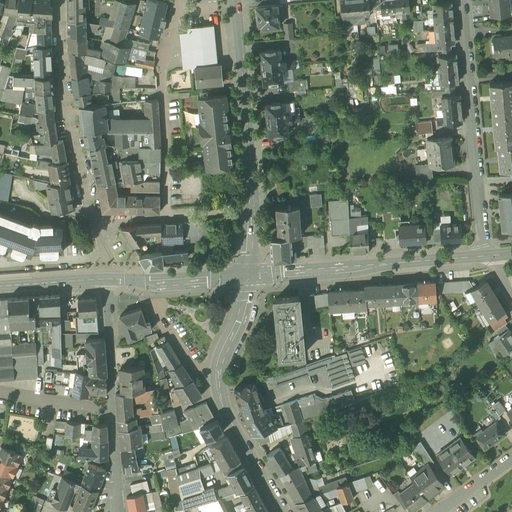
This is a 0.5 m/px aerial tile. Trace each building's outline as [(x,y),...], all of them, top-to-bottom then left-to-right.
[(9,13),(17,13),(19,0),(5,0),(6,2),(4,12),(9,13)] [(49,0),(19,0),(17,13),(16,18),(11,34),(8,41),(8,43),(17,46),(24,46),(29,34),(23,33),(23,29),(23,28),(24,23),(30,24),(31,29),(37,30),(37,31),(42,32),(51,31),(49,1),(49,0)] [(86,21),(85,0),(66,0),(67,20),(86,21)] [(163,18),(167,2),(158,0),(147,0),(140,32),(158,37),(160,29),(163,29),(166,19),(163,18)] [(340,0),(342,16),(342,18),(356,16),(354,0),(340,0)] [(354,0),(356,16),(364,16),(370,15),(369,13),(368,1),(368,0),(354,0)] [(382,14),(396,13),(394,0),(380,0),(381,0),(381,9),(382,14)] [(394,0),(396,13),(402,12),(409,12),(410,12),(408,0),(394,0)] [(115,20),(121,1),(115,1),(114,1),(109,19),(115,20)] [(121,1),(115,20),(113,26),(115,26),(128,28),(130,22),(136,3),(121,1)] [(4,12),(6,2),(4,2),(0,12),(0,13),(2,14),(0,18),(0,20),(6,22),(9,13),(4,12)] [(433,9),(434,16),(449,15),(449,12),(452,12),(451,2),(433,4),(433,9)] [(510,14),(509,3),(489,5),(490,16),(510,14)] [(261,25),(261,28),(279,27),(277,5),(256,7),(257,16),(256,16),(257,24),(258,24),(258,25),(261,25)] [(3,31),(11,34),(16,18),(17,13),(9,13),(6,22),(3,31)] [(397,21),(396,13),(382,14),(382,18),(382,23),(397,21)] [(435,24),(435,30),(454,29),(453,20),(452,20),(452,15),(449,15),(434,16),(435,24)] [(107,25),(113,26),(115,20),(109,19),(106,19),(100,18),(99,24),(107,25)] [(67,20),(68,35),(86,38),(86,29),(86,22),(86,21),(67,20)] [(284,24),(285,39),(293,38),(291,23),(284,24)] [(357,31),(356,23),(343,24),(343,27),(344,32),(357,31)] [(110,41),(115,26),(113,26),(107,25),(102,40),(104,41),(110,41)] [(188,32),(188,41),(214,38),(213,26),(213,25),(194,27),(187,28),(188,32)] [(115,26),(110,41),(122,44),(125,37),(128,28),(115,26)] [(375,26),(366,27),(367,37),(375,37),(375,26)] [(37,30),(31,29),(29,34),(24,46),(26,46),(33,46),(37,46),(37,31),(37,30)] [(454,37),(454,29),(435,30),(436,42),(437,44),(441,44),(451,43),(455,42),(454,37)] [(436,42),(435,30),(428,31),(429,43),(436,42)] [(1,38),(8,41),(11,34),(3,31),(1,38)] [(37,31),(37,46),(51,45),(51,31),(42,32),(37,31)] [(183,68),(191,67),(188,41),(188,32),(180,33),(183,68)] [(87,53),(88,54),(87,48),(87,38),(86,38),(68,35),(69,51),(87,53)] [(508,55),(508,57),(511,56),(511,36),(492,38),(494,56),(508,55)] [(125,37),(122,44),(130,46),(147,50),(148,51),(149,43),(125,37)] [(216,58),(214,38),(188,41),(191,67),(195,67),(197,66),(217,64),(216,58)] [(100,56),(106,58),(116,61),(124,63),(126,58),(130,46),(122,44),(110,41),(104,41),(101,50),(102,51),(100,56)] [(437,44),(436,42),(429,43),(425,43),(425,51),(442,50),(441,44),(437,44)] [(52,75),(51,45),(37,46),(33,46),(34,58),(35,75),(52,75)] [(17,46),(14,57),(23,57),(26,46),(24,46),(17,46)] [(33,46),(26,46),(23,57),(22,58),(34,58),(33,46)] [(147,50),(130,46),(126,58),(136,61),(136,58),(145,60),(147,50)] [(101,50),(87,48),(88,54),(100,56),(102,51),(101,50)] [(262,68),(281,66),(281,62),(280,50),(275,50),(275,49),(266,50),(265,50),(265,51),(260,52),(262,68)] [(88,67),(88,62),(87,53),(69,51),(72,77),(89,77),(88,67)] [(88,54),(87,53),(88,62),(104,66),(106,58),(100,56),(88,54)] [(439,70),(457,68),(456,55),(452,55),(442,56),(438,56),(439,70)] [(23,57),(14,57),(12,64),(20,67),(22,58),(23,57)] [(103,72),(100,80),(110,82),(112,75),(116,61),(106,58),(104,66),(104,68),(103,72)] [(135,65),(153,69),(155,62),(145,60),(136,58),(136,61),(135,65)] [(380,58),(373,59),(373,69),(381,69),(380,58)] [(88,62),(88,67),(103,72),(104,68),(104,66),(88,62)] [(0,65),(0,64),(0,86),(1,87),(5,89),(6,86),(9,76),(0,72),(0,66),(1,65),(0,65)] [(195,71),(196,85),(202,85),(222,83),(223,83),(221,64),(217,64),(197,66),(195,67),(195,71)] [(1,65),(0,66),(0,72),(9,76),(9,74),(11,68),(1,65)] [(143,68),(127,66),(125,74),(141,77),(143,68)] [(283,82),(281,70),(281,66),(262,68),(264,83),(264,84),(268,83),(268,84),(269,84),(278,83),(278,82),(283,82)] [(103,72),(88,67),(89,77),(90,78),(99,80),(100,80),(103,72)] [(458,77),(457,68),(439,70),(440,84),(445,83),(454,83),(458,82),(458,77)] [(293,69),(281,70),(283,82),(288,81),(294,81),(293,69)] [(440,84),(439,70),(432,71),(433,83),(433,85),(440,84)] [(6,86),(12,87),(13,83),(16,74),(9,74),(9,76),(6,86)] [(32,80),(35,80),(35,75),(16,74),(13,83),(31,83),(32,82),(32,80)] [(386,84),(394,84),(393,74),(385,75),(386,84)] [(35,80),(35,87),(53,86),(52,75),(35,75),(35,80)] [(119,88),(135,88),(135,78),(124,77),(112,75),(110,82),(110,87),(119,88)] [(72,77),(74,94),(91,93),(90,78),(89,77),(72,77)] [(358,98),(357,78),(341,79),(343,99),(358,98)] [(294,81),(288,81),(289,92),(297,91),(305,90),(308,90),(307,79),(294,81)] [(13,83),(12,87),(23,89),(30,89),(35,91),(35,89),(35,87),(35,80),(32,80),(32,82),(31,83),(13,83)] [(110,87),(110,82),(100,80),(99,80),(99,92),(108,94),(110,94),(110,87)] [(494,102),(495,114),(511,112),(511,81),(492,83),(493,96),(491,96),(491,102),(494,102)] [(433,85),(433,83),(424,84),(425,91),(432,91),(434,91),(433,85)] [(21,103),(22,98),(23,89),(12,87),(6,86),(5,89),(2,99),(21,103)] [(393,86),(382,87),(383,94),(394,93),(393,86)] [(119,88),(110,87),(110,94),(108,94),(108,103),(120,102),(119,88)] [(23,89),(22,98),(36,97),(35,91),(30,89),(23,89)] [(38,109),(53,108),(51,90),(35,91),(36,97),(37,105),(37,110),(38,109)] [(93,105),(91,93),(74,94),(76,106),(79,106),(93,105)] [(203,144),(206,170),(232,168),(231,162),(232,162),(230,144),(231,144),(230,132),(229,132),(227,113),(228,113),(226,95),(210,97),(210,100),(208,100),(207,97),(198,98),(199,112),(201,122),(199,123),(199,127),(201,144),(203,144)] [(441,96),(443,110),(461,108),(460,100),(459,95),(455,95),(446,96),(441,96)] [(158,100),(146,101),(146,117),(147,121),(147,131),(159,131),(158,100)] [(267,120),(286,119),(286,115),(285,102),(280,103),(280,102),(270,103),(270,104),(266,104),(267,120)] [(285,102),(286,115),(295,114),(294,102),(285,102)] [(26,116),(28,104),(24,104),(21,103),(19,114),(20,115),(26,116)] [(108,129),(107,123),(107,118),(106,110),(105,103),(93,105),(79,106),(83,131),(101,130),(107,129),(108,129)] [(53,108),(38,109),(38,111),(39,120),(40,123),(55,121),(53,109),(53,108)] [(119,108),(106,110),(107,118),(115,117),(120,117),(119,108)] [(462,117),(461,108),(443,110),(443,116),(437,117),(438,124),(444,124),(462,122),(461,117),(462,117)] [(497,133),(498,146),(511,144),(511,112),(495,114),(496,127),(494,127),(494,133),(497,133)] [(29,135),(31,123),(32,117),(26,116),(24,123),(22,135),(29,136),(29,135)] [(314,116),(300,117),(301,125),(314,124),(314,116)] [(288,135),(287,122),(286,119),(267,120),(269,136),(273,136),(274,137),(283,136),(283,135),(288,135)] [(36,123),(38,133),(39,144),(50,142),(58,141),(55,121),(40,123),(36,123)] [(116,131),(147,131),(147,121),(115,121),(109,121),(109,123),(107,123),(108,129),(107,129),(108,132),(116,131)] [(431,121),(416,123),(417,134),(433,132),(431,121)] [(384,130),(375,128),(373,137),(382,139),(384,130)] [(89,146),(104,145),(106,145),(103,135),(102,136),(101,130),(83,131),(87,146),(89,146)] [(139,146),(160,146),(159,131),(147,131),(116,131),(116,137),(116,146),(126,146),(139,146)] [(21,141),(22,135),(10,133),(9,139),(21,141)] [(29,136),(27,143),(31,144),(35,144),(39,144),(38,133),(31,134),(31,136),(29,136)] [(429,163),(430,166),(432,166),(454,164),(451,137),(427,140),(429,163)] [(63,141),(58,141),(50,142),(54,164),(66,162),(63,141)] [(30,158),(38,160),(52,162),(52,164),(54,164),(50,142),(39,144),(35,144),(31,144),(30,152),(30,158)] [(511,144),(498,146),(500,146),(502,158),(499,158),(500,169),(511,168),(511,170),(511,171),(511,170),(511,144)] [(89,146),(92,163),(107,160),(106,154),(105,148),(104,145),(89,146)] [(126,158),(126,152),(126,146),(116,146),(116,155),(116,159),(126,158)] [(160,146),(139,146),(139,152),(139,155),(139,160),(160,160),(160,146)] [(92,163),(97,184),(115,181),(114,175),(112,168),(111,162),(111,161),(111,160),(107,160),(92,163)] [(144,167),(151,167),(160,166),(160,160),(139,160),(130,160),(119,161),(120,167),(121,172),(123,180),(130,180),(143,181),(142,172),(141,166),(144,167)] [(70,182),(66,162),(54,164),(52,164),(49,164),(49,168),(50,170),(52,184),(70,182)] [(415,164),(417,181),(433,179),(432,166),(430,166),(429,163),(415,164)] [(0,175),(0,199),(8,202),(12,175),(8,174),(1,172),(0,175)] [(119,174),(114,175),(115,181),(123,180),(121,172),(119,172),(119,174)] [(36,190),(48,188),(47,185),(52,184),(35,180),(36,190)] [(143,181),(130,180),(130,187),(130,190),(136,190),(139,190),(159,191),(160,181),(143,181)] [(102,212),(121,212),(117,194),(115,181),(97,184),(102,212)] [(74,209),(70,182),(52,184),(47,185),(48,188),(50,206),(51,212),(74,209)] [(346,190),(345,182),(338,183),(339,191),(346,190)] [(500,215),(502,230),(511,228),(511,192),(499,194),(501,210),(502,213),(501,213),(500,215)] [(135,195),(117,194),(121,212),(134,212),(135,195)] [(310,195),(311,208),(322,206),(322,203),(321,194),(317,195),(310,195)] [(159,196),(142,195),(142,212),(159,213),(159,210),(159,196)] [(329,220),(330,220),(330,219),(349,218),(348,210),(348,199),(328,201),(329,220)] [(276,207),(278,237),(291,236),(301,235),(301,234),(299,206),(299,205),(276,207)] [(348,210),(349,218),(361,217),(360,209),(348,210)] [(0,221),(6,224),(8,220),(25,226),(24,230),(29,232),(30,228),(33,227),(39,230),(40,228),(46,228),(46,231),(52,231),(52,228),(52,225),(38,225),(34,224),(31,225),(0,214),(0,221)] [(441,223),(441,225),(451,224),(450,215),(440,216),(441,223)] [(349,234),(350,253),(369,252),(369,250),(367,216),(361,217),(349,218),(349,231),(349,234)] [(382,218),(384,239),(395,238),(395,229),(392,229),(391,217),(382,218)] [(395,229),(399,229),(399,226),(399,225),(399,221),(400,221),(400,217),(392,217),(391,217),(392,229),(395,229)] [(349,231),(349,218),(330,219),(330,220),(330,221),(331,233),(331,235),(337,235),(349,234),(349,231)] [(63,252),(62,227),(52,228),(52,231),(46,231),(46,228),(40,228),(39,230),(33,227),(30,228),(29,232),(24,230),(25,226),(8,220),(6,224),(0,221),(0,244),(6,247),(12,249),(26,254),(31,256),(32,253),(40,252),(59,252),(63,252)] [(207,220),(197,222),(199,244),(209,244),(207,220)] [(409,220),(400,221),(399,221),(399,225),(399,226),(399,229),(400,243),(433,241),(432,229),(424,230),(423,224),(409,225),(409,220)] [(199,248),(199,244),(197,222),(190,223),(190,235),(191,249),(199,248)] [(182,223),(161,224),(161,234),(162,243),(164,243),(173,243),(183,242),(182,235),(182,223)] [(182,235),(190,235),(190,223),(182,223),(182,235)] [(161,224),(137,225),(144,235),(157,234),(161,234),(161,224)] [(440,229),(441,240),(461,239),(460,224),(451,224),(441,225),(440,225),(440,229)] [(147,241),(144,235),(137,225),(121,229),(132,246),(147,241)] [(432,229),(433,241),(441,240),(440,229),(432,229)] [(308,247),(308,248),(324,247),(323,235),(308,236),(308,247)] [(292,250),(291,236),(278,237),(269,237),(271,260),(293,258),(296,258),(295,250),(292,250)] [(295,237),(296,248),(308,247),(308,236),(295,237)] [(173,243),(164,243),(164,246),(166,246),(167,252),(174,251),(173,243)] [(26,254),(12,249),(11,252),(12,255),(22,258),(25,257),(26,254)] [(167,252),(162,252),(162,257),(165,256),(165,258),(166,259),(168,259),(188,257),(188,253),(187,249),(174,251),(167,252)] [(163,268),(162,257),(162,252),(146,253),(139,257),(146,268),(163,268)] [(469,280),(458,281),(459,291),(468,291),(470,290),(473,288),(469,280)] [(475,299),(479,305),(494,296),(485,281),(473,288),(470,290),(475,299)] [(417,283),(418,301),(434,299),(436,299),(435,282),(417,283)] [(417,283),(400,284),(401,302),(418,301),(417,283)] [(400,284),(382,285),(383,303),(392,302),(399,302),(401,302),(400,284)] [(365,287),(365,290),(366,304),(383,303),(382,285),(365,287)] [(365,290),(353,291),(354,309),(366,308),(366,304),(365,290)] [(475,299),(470,290),(468,291),(465,293),(470,302),(475,299)] [(353,291),(341,292),(342,309),(354,309),(353,291)] [(329,310),(342,309),(341,292),(328,293),(329,305),(329,310)] [(60,295),(40,296),(41,324),(52,323),(61,323),(60,320),(60,295)] [(483,312),(489,321),(504,312),(494,296),(479,305),(483,312)] [(36,326),(35,324),(34,297),(15,298),(8,299),(10,327),(19,327),(28,326),(36,326)] [(76,332),(98,332),(97,314),(96,297),(90,298),(90,297),(84,297),(84,298),(78,299),(79,316),(75,316),(76,332)] [(280,349),(281,357),(297,356),(304,355),(298,297),(275,300),(275,308),(279,308),(283,349),(280,349)] [(8,299),(0,299),(0,332),(11,332),(10,327),(8,299)] [(434,301),(434,299),(418,301),(419,307),(428,307),(427,302),(434,301)] [(399,302),(392,302),(392,310),(400,310),(399,302)] [(142,336),(141,333),(139,327),(146,324),(140,309),(120,316),(128,340),(142,336)] [(354,309),(342,309),(342,318),(355,318),(354,309)] [(489,321),(483,312),(477,316),(482,325),(489,321)] [(507,316),(504,312),(489,321),(492,326),(503,318),(507,316)] [(495,331),(496,331),(505,324),(506,323),(503,318),(492,326),(495,331)] [(61,323),(61,332),(70,332),(69,320),(60,320),(61,323)] [(36,341),(37,365),(43,365),(43,344),(49,343),(49,330),(52,330),(52,323),(41,324),(35,324),(36,326),(36,341)] [(52,343),(53,356),(61,356),(61,347),(61,332),(61,323),(52,323),(52,330),(52,343)] [(149,323),(146,324),(139,327),(141,333),(151,330),(149,323)] [(508,329),(505,324),(496,331),(499,336),(508,329)] [(36,341),(36,326),(28,326),(28,342),(36,341)] [(10,327),(11,332),(14,379),(37,378),(37,365),(36,341),(28,342),(20,343),(19,327),(10,327)] [(494,339),(504,354),(511,348),(511,335),(508,329),(499,336),(494,339)] [(0,380),(14,379),(11,332),(0,332),(0,380)] [(72,332),(70,332),(61,332),(61,347),(72,347),(72,332)] [(153,342),(158,339),(157,333),(146,337),(148,345),(153,342)] [(156,347),(157,347),(167,341),(163,336),(158,339),(153,342),(156,347)] [(86,340),(87,353),(88,364),(105,364),(104,339),(86,340)] [(504,354),(494,339),(488,343),(498,358),(503,354),(504,354)] [(167,341),(157,347),(165,360),(171,369),(181,364),(177,358),(167,341)] [(160,362),(165,360),(157,347),(156,347),(154,348),(160,362)] [(361,347),(347,352),(352,367),(366,363),(361,347)] [(156,370),(157,372),(162,371),(164,370),(160,362),(154,348),(150,351),(156,370)] [(503,354),(507,360),(511,356),(511,348),(504,354),(503,354)] [(77,365),(88,364),(87,353),(76,354),(77,365)] [(344,353),(338,356),(348,383),(354,380),(344,353)] [(297,356),(298,368),(305,365),(304,355),(297,356)] [(308,376),(326,370),(338,365),(335,357),(334,355),(305,365),(308,376)] [(338,356),(335,357),(338,365),(345,384),(348,383),(338,356)] [(106,375),(105,364),(88,364),(77,365),(77,372),(84,372),(106,375)] [(170,370),(174,378),(177,385),(192,380),(181,364),(171,369),(170,370)] [(262,380),(265,391),(308,376),(305,365),(298,368),(262,380)] [(345,384),(338,365),(326,370),(332,388),(345,384)] [(121,374),(123,394),(131,393),(145,390),(143,367),(121,368),(121,374)] [(53,383),(75,387),(77,372),(55,370),(53,383)] [(87,395),(87,392),(105,395),(107,395),(106,375),(84,372),(77,372),(75,387),(74,393),(87,395)] [(159,380),(161,387),(168,385),(167,380),(166,377),(164,378),(159,380)] [(169,387),(177,385),(174,378),(167,380),(168,385),(169,387)] [(174,387),(176,391),(184,403),(202,396),(192,380),(174,387)] [(235,390),(241,411),(262,404),(259,396),(255,382),(247,385),(240,387),(234,389),(235,390)] [(161,387),(153,388),(155,397),(171,394),(169,387),(168,385),(161,387)] [(132,402),(147,399),(155,397),(153,388),(145,390),(131,393),(132,402)] [(295,400),(295,401),(302,420),(355,402),(351,390),(322,400),(315,396),(315,394),(295,400)] [(179,405),(184,403),(176,391),(173,393),(171,394),(173,406),(179,405)] [(118,420),(134,418),(133,410),(132,402),(131,393),(123,394),(116,394),(117,414),(118,420)] [(158,410),(155,397),(147,399),(150,407),(151,411),(158,410)] [(290,423),(302,420),(295,401),(284,404),(286,411),(287,411),(290,423)] [(492,406),(493,407),(499,416),(504,412),(497,402),(492,406)] [(187,418),(190,424),(193,429),(200,427),(216,421),(206,403),(184,411),(187,418)] [(262,404),(241,411),(244,418),(264,411),(262,404)] [(151,415),(152,415),(151,411),(150,407),(141,408),(143,416),(151,415)] [(501,418),(499,416),(493,407),(487,411),(490,416),(491,417),(494,422),(495,422),(501,418)] [(141,408),(133,410),(134,418),(136,417),(143,416),(141,408)] [(163,422),(162,422),(164,430),(178,426),(174,409),(160,413),(163,422)] [(241,419),(252,435),(256,434),(268,430),(276,428),(270,417),(265,411),(264,411),(244,418),(242,418),(241,419)] [(290,423),(287,411),(286,411),(280,413),(284,425),(290,423)] [(151,415),(153,424),(162,422),(163,422),(160,413),(159,413),(152,415),(151,415)] [(281,426),(284,425),(280,413),(270,417),(276,428),(281,426)] [(137,427),(136,417),(134,418),(118,420),(119,430),(137,427)] [(200,427),(207,441),(224,431),(217,420),(216,421),(200,427)] [(293,431),(295,437),(306,433),(302,420),(290,423),(293,431)] [(80,423),(67,422),(66,428),(66,436),(79,437),(80,423)] [(163,430),(164,430),(162,422),(153,424),(152,424),(154,432),(163,430)] [(474,437),(484,451),(505,435),(495,422),(494,422),(482,432),(480,429),(473,434),(475,437),(474,437)] [(286,435),(293,431),(290,423),(284,425),(281,426),(286,435)] [(84,437),(88,438),(99,439),(108,439),(107,425),(85,424),(84,437)] [(141,426),(137,427),(119,430),(120,440),(141,435),(141,426)] [(164,430),(163,430),(166,437),(180,433),(178,427),(178,426),(164,430)] [(268,430),(271,442),(286,435),(281,426),(276,428),(268,430)] [(155,440),(166,437),(163,430),(154,432),(155,440)] [(256,434),(259,445),(271,442),(268,430),(256,434)] [(306,433),(295,437),(296,440),(291,442),(294,453),(300,470),(301,470),(306,468),(316,465),(313,453),(306,433)] [(142,443),(141,435),(120,440),(121,449),(128,447),(134,446),(142,443)] [(176,435),(170,436),(173,448),(179,446),(176,435)] [(227,437),(210,446),(218,460),(236,452),(227,437)] [(107,459),(107,443),(99,442),(99,439),(88,438),(88,447),(80,447),(80,457),(107,459)] [(436,455),(451,475),(475,457),(461,438),(436,455)] [(404,447),(400,441),(393,444),(397,451),(404,447)] [(411,448),(414,451),(422,445),(420,441),(411,448)] [(4,447),(17,453),(20,446),(6,442),(4,447)] [(427,463),(429,466),(434,463),(422,445),(414,451),(424,466),(427,463)] [(0,458),(16,466),(21,455),(17,453),(4,447),(2,446),(0,450),(0,458)] [(211,464),(218,460),(210,446),(203,450),(211,464)] [(141,470),(140,466),(138,467),(136,455),(130,456),(128,447),(121,449),(123,473),(136,472),(136,471),(141,470)] [(267,455),(280,476),(295,471),(286,457),(280,447),(267,455)] [(172,451),(174,460),(180,457),(178,449),(172,451)] [(168,469),(176,467),(174,460),(172,451),(168,452),(169,458),(165,458),(168,469)] [(320,451),(313,453),(316,465),(321,464),(320,461),(323,460),(320,451)] [(236,452),(218,460),(222,468),(223,469),(240,460),(236,452)] [(295,471),(300,470),(294,453),(286,457),(295,471)] [(0,471),(12,477),(16,466),(0,458),(0,471)] [(218,470),(222,468),(218,460),(211,464),(214,472),(218,470)] [(243,466),(240,460),(223,469),(228,475),(243,466)] [(176,469),(177,475),(196,468),(196,463),(176,469)] [(411,478),(414,483),(426,498),(443,486),(439,480),(429,466),(427,463),(424,466),(426,467),(418,473),(411,478)] [(89,464),(81,484),(82,484),(98,490),(106,471),(89,464)] [(211,464),(199,468),(200,476),(214,472),(211,464)] [(228,475),(233,484),(237,492),(239,491),(253,485),(243,466),(228,475)] [(172,499),(174,498),(181,497),(177,475),(176,469),(176,467),(168,469),(166,470),(172,499)] [(407,473),(411,478),(418,473),(414,467),(407,473)] [(202,484),(200,476),(199,468),(196,468),(177,475),(181,497),(184,509),(198,504),(209,501),(217,498),(214,490),(214,487),(204,490),(202,484)] [(280,476),(286,487),(305,481),(304,478),(301,470),(300,470),(295,471),(280,476)] [(0,484),(7,488),(12,477),(0,471),(0,484)] [(76,489),(79,491),(82,484),(81,484),(62,476),(57,489),(52,500),(51,503),(67,509),(72,496),(71,495),(73,490),(76,491),(76,489)] [(369,476),(364,477),(367,487),(372,486),(369,476)] [(308,477),(304,478),(305,481),(312,496),(314,495),(320,493),(318,487),(316,479),(308,477)] [(322,477),(316,479),(318,487),(324,485),(322,477)] [(346,477),(337,480),(339,486),(348,483),(354,481),(353,478),(347,480),(346,477)] [(348,483),(351,493),(367,488),(367,487),(364,477),(354,481),(348,483)] [(318,487),(320,493),(336,487),(339,486),(337,480),(324,485),(318,487)] [(147,481),(141,482),(144,493),(149,492),(147,481)] [(312,496),(305,481),(286,487),(295,502),(312,496)] [(133,496),(144,493),(141,482),(130,485),(133,496)] [(339,486),(336,487),(339,495),(342,502),(353,498),(351,493),(348,483),(339,486)] [(428,501),(426,498),(414,483),(400,494),(409,507),(413,511),(428,501)] [(89,511),(98,490),(82,484),(79,491),(73,507),(84,511),(89,511)] [(217,498),(209,501),(215,511),(226,511),(219,498),(222,497),(237,492),(233,484),(214,490),(217,498)] [(253,485),(239,491),(240,493),(254,486),(253,485)] [(244,501),(258,493),(254,486),(240,493),(240,494),(244,501)] [(47,498),(52,500),(57,489),(52,487),(47,498)] [(314,495),(322,509),(328,506),(326,499),(339,495),(336,487),(320,493),(314,495)] [(393,494),(404,510),(409,507),(400,494),(398,490),(393,494)] [(154,504),(157,504),(161,504),(158,491),(151,492),(154,504)] [(240,494),(240,493),(239,491),(237,492),(222,497),(224,499),(240,494)] [(244,501),(245,502),(247,508),(249,511),(262,511),(267,510),(258,493),(244,501)] [(127,498),(129,511),(140,511),(145,511),(146,511),(142,494),(127,498)] [(34,495),(29,506),(40,511),(44,500),(34,495)] [(295,502),(300,511),(315,511),(320,510),(322,510),(322,509),(314,495),(312,496),(295,502)] [(184,509),(181,497),(174,498),(177,510),(184,509)] [(215,511),(209,501),(198,504),(202,511),(215,511)] [(242,510),(247,508),(245,502),(239,505),(242,510)] [(329,507),(323,509),(324,511),(346,511),(341,503),(329,507)]
